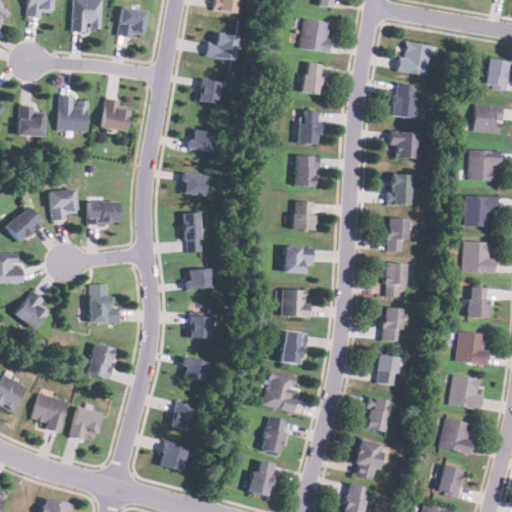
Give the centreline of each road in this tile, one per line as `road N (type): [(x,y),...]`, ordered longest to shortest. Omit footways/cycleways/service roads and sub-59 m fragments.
road 1 (residential): [(109,511),(152,320),(144,190),(177,0)]
road 2 (residential): [(299,511),(342,332),(357,93),(374,0)]
road 3 (residential): [(0,447),(61,474),(204,511)]
road 4 (residential): [(373,7),(511,33)]
road 5 (residential): [(32,61),(164,74)]
